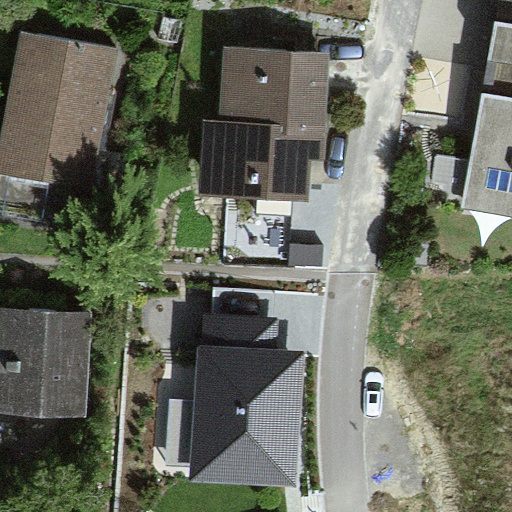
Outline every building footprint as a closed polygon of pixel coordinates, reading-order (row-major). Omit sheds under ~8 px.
[(511,33),(498,31),(467,207),(511,214),(511,33)] [(118,52),(22,33),(0,141),(0,176),(89,194),(118,52)] [(206,122),(203,198),(307,202),(309,159),(325,159),(329,54),(223,50),(221,122),(206,122)] [(24,316),(0,314),(0,419),(88,424),(93,320),(24,316)] [(205,346),(200,346),(193,481),(302,486),(308,351),(279,349),(280,319),(207,316),(205,346)]
